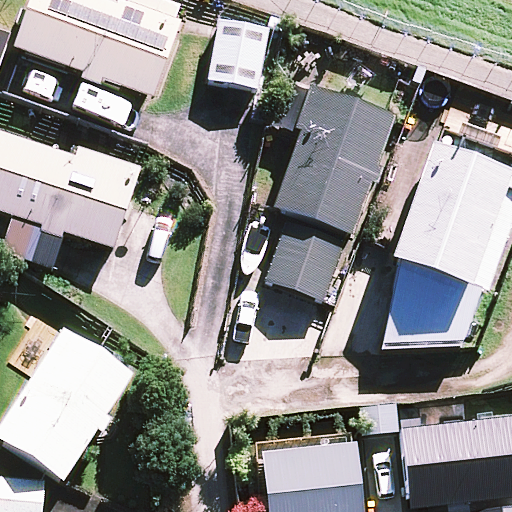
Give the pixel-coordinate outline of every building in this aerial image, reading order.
[(70,0),(29,0),(9,58),(148,106),(173,36),(70,0)] [(204,89),(253,98),(264,37),(215,28),(204,89)] [(342,245),(348,247),(391,129),(306,98),(290,141),(297,143),(270,215),(269,218),(285,224),(342,245)] [(0,142),(0,221),(110,257),(137,175),(130,173),(75,155),(71,166),(0,142)] [(462,305),(502,192),(424,164),(384,277),(392,280),(462,305)] [(318,311),(342,245),(285,224),(261,290),(318,311)] [(462,305),(392,280),(377,358),(457,356),(473,309),(462,305)] [(0,428),(0,453),(59,493),(62,489),(131,386),(60,339),(0,428)] [(511,427),(397,440),(404,511),(468,511),(511,507),(511,427)] [(258,511),(353,511),(348,462),(254,472),(258,511)] [(0,511),(39,511),(41,489),(0,485),(0,511)]
